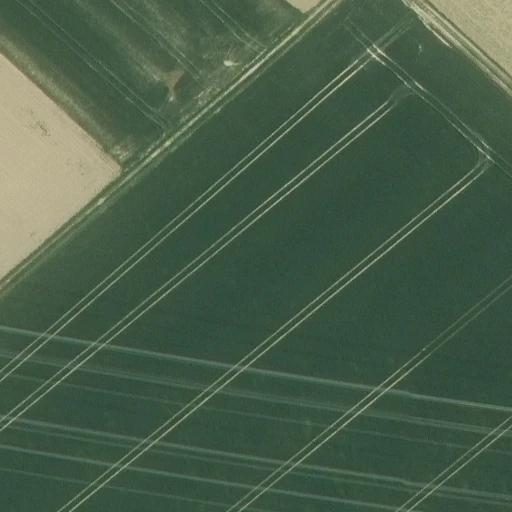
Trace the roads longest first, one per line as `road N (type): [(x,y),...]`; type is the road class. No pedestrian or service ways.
road 1 (track): [(337,0),(0,295)]
road 2 (track): [(406,0),(511,93)]
